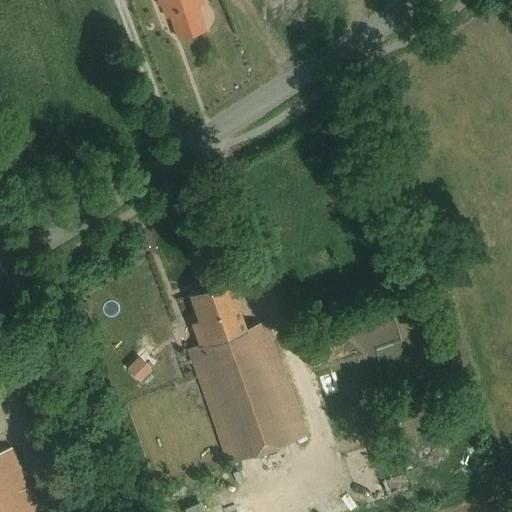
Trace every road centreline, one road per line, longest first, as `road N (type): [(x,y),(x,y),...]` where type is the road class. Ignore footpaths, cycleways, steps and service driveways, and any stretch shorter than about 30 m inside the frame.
road 1 (secondary): [(0,272),(423,0)]
road 2 (unknown): [(0,369),(49,511)]
